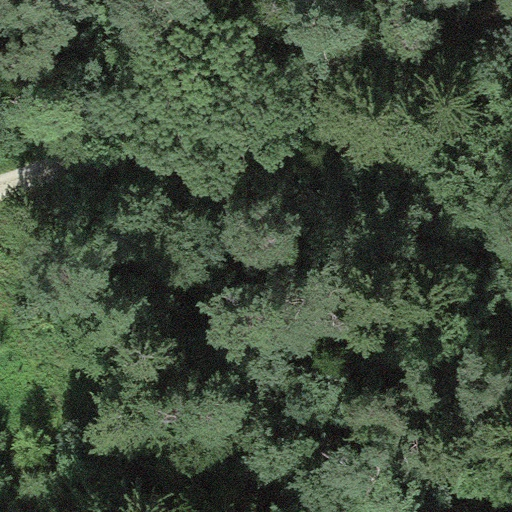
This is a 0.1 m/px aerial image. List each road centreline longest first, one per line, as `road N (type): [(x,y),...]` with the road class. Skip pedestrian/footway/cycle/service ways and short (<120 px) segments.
road 1 (track): [(0,182),(511,5)]
road 2 (track): [(0,253),(174,450),(213,511)]
